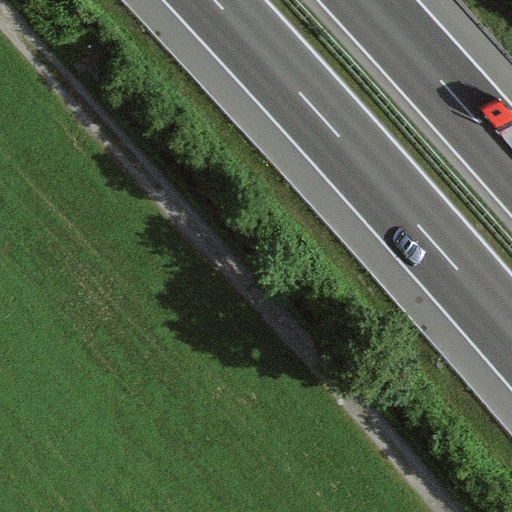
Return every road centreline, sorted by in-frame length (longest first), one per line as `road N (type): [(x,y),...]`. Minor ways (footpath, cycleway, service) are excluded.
road 1 (track): [(0,6),(462,511)]
road 2 (motorway): [(204,0),(511,339)]
road 3 (motorway): [(511,161),(368,0)]
